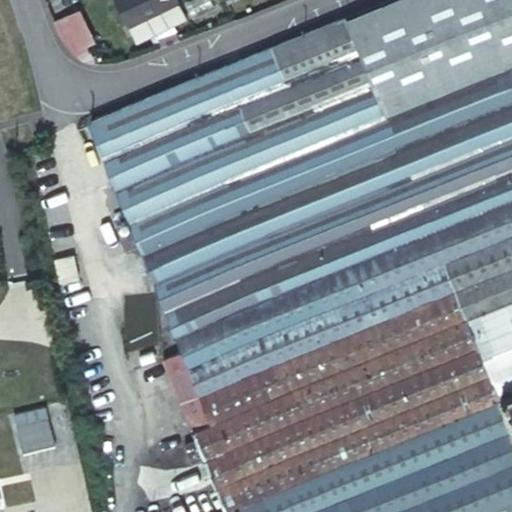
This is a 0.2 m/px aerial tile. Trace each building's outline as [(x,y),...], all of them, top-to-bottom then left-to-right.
[(114,0),(123,19),(123,18),(163,0),(114,0)] [(174,0),(163,0),(123,18),(131,35),(180,12),(174,0)] [(454,283),(501,402),(511,429),(511,0),(392,0),(348,18),(454,283)] [(69,7),(59,11),(72,42),(78,39),(70,21),(74,19),(69,7)] [(204,459),(224,511),(228,511),(501,402),(454,283),(348,18),(92,119),(183,351),(164,359),(197,441),(184,447),(191,464),(204,459)] [(228,511),(486,511),(505,505),(511,502),(511,429),(501,402),(228,511)] [(18,425),(23,453),(55,447),(49,419),(18,425)]
